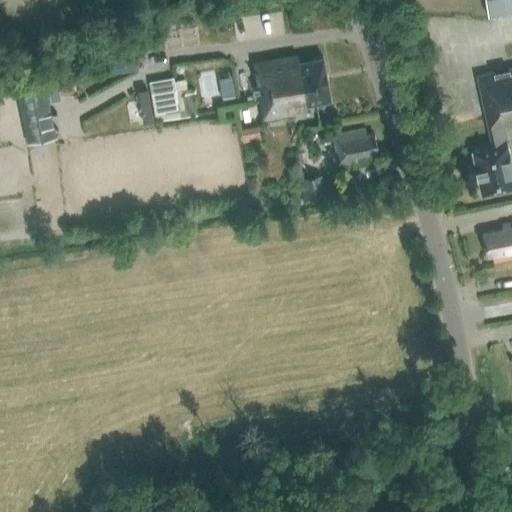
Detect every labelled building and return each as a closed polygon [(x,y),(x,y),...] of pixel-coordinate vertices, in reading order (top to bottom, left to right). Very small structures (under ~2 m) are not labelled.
[(511,0),(487,0),(489,9),(511,5),(511,0)] [(138,70),(136,54),(101,60),(103,76),(138,70)] [(296,62),(295,57),(253,64),(263,119),(304,112),(303,105),(330,101),(322,57),(296,62)] [(491,145),(471,149),(480,193),(511,185),(511,168),(503,124),(511,122),(511,67),(476,75),(491,145)] [(192,87),(185,89),(175,90),(173,77),(148,81),(154,115),(155,121),(196,116),(192,87)] [(55,139),(44,82),(16,88),(27,145),(55,139)] [(373,135),(365,136),(364,130),(333,136),(334,138),(330,138),(331,144),(334,143),(338,163),(354,161),(353,156),(376,152),(373,135)] [(325,195),(321,174),(302,179),(306,199),(325,195)] [(491,253),(492,261),(511,257),(511,221),(502,223),(503,228),(482,232),(486,253),(491,253)]
